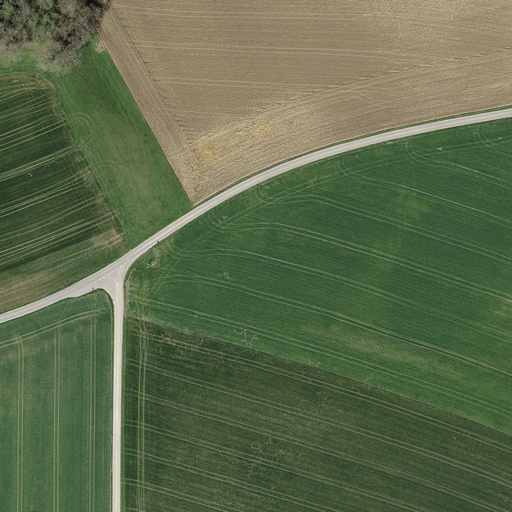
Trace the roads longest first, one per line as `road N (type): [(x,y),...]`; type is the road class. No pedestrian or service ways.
road 1 (unclassified): [(117,269),(215,201),(295,161),(511,111)]
road 2 (unclassified): [(117,269),(115,511)]
road 3 (unclassified): [(0,319),(117,269)]
